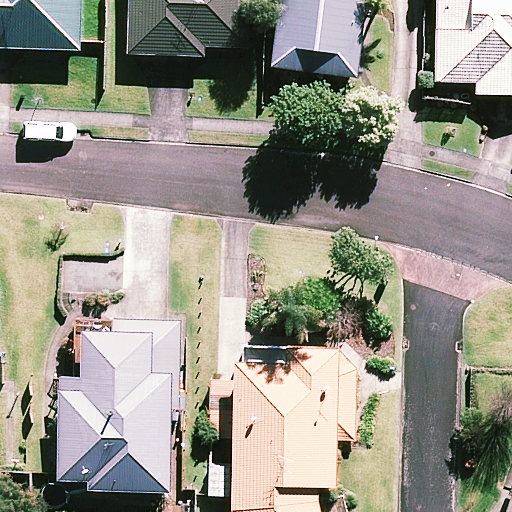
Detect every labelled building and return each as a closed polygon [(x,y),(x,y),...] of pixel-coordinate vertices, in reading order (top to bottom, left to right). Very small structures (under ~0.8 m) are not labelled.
[(81,0),(0,0),(0,50),(79,54),(81,0)] [(255,0),(133,0),(130,55),(205,60),(206,50),(252,53),(255,0)] [(284,0),(276,73),(359,82),(367,9),(375,10),(375,0),(284,0)] [(511,0),(438,0),(438,85),(477,86),(477,98),(511,98),(511,0)] [(181,327),(118,323),(117,338),(83,335),(79,381),(67,380),(60,490),(169,498),(181,327)] [(244,345),(236,376),(212,372),(204,503),(235,506),(236,511),(323,511),(322,494),(339,496),(341,440),(360,444),(359,347),(244,345)]
